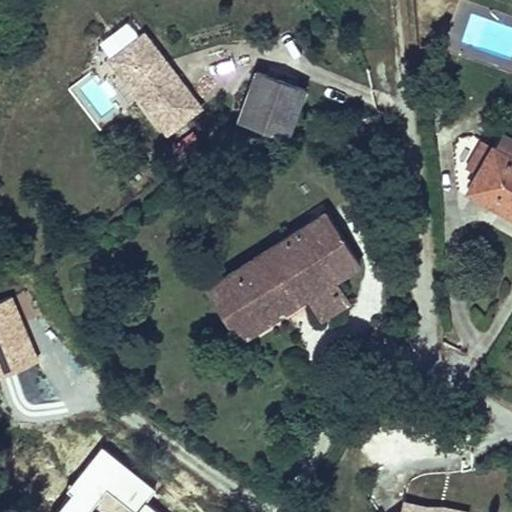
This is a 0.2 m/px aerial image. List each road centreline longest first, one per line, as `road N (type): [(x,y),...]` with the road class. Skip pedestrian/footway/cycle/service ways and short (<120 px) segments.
road 1 (residential): [(424,376),(413,155),(394,0)]
road 2 (track): [(283,511),(364,371),(382,357)]
